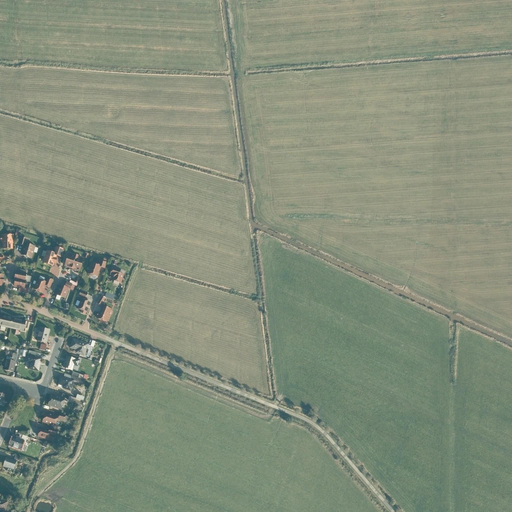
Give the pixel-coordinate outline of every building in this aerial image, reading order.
[(13,248),(13,234),(3,234),(3,248),(13,248)] [(28,238),(22,236),(19,244),(25,246),(22,255),(31,257),(35,246),(26,243),(28,238)] [(63,249),(56,246),(54,252),(48,250),(44,262),(53,265),(57,254),(61,256),(63,249)] [(80,254),(77,253),(76,255),(69,253),(66,266),(80,270),(84,257),(80,256),(80,254)] [(92,264),(89,275),(98,277),(100,268),(104,269),(106,263),(101,262),(100,266),(92,264)] [(116,276),(114,280),(120,283),(125,271),(115,267),(112,274),(116,276)] [(14,272),(13,278),(15,278),(24,280),(26,274),(14,272)] [(81,277),(78,276),(76,281),(71,279),(70,282),(67,281),(66,285),(61,283),(57,294),(65,297),(69,288),(74,290),(76,284),(78,285),(81,277)] [(48,277),(46,281),(38,278),(34,290),(44,293),(46,286),(50,287),(53,279),(48,277)] [(15,278),(14,286),(24,288),(25,280),(24,280),(15,278)] [(98,304),(101,306),(106,300),(103,297),(98,304)] [(82,298),(77,309),(82,311),(81,312),(86,314),(91,302),(82,298)] [(103,306),(98,318),(106,322),(111,310),(103,306)] [(24,331),(27,321),(0,314),(0,325),(2,326),(1,330),(6,331),(7,327),(15,329),(14,334),(18,335),(19,330),(24,331)] [(51,329),(41,327),(37,341),(47,343),(51,329)] [(89,344),(72,339),(70,348),(78,350),(77,353),(85,356),(89,344)] [(36,353),(30,352),(27,362),(30,363),(28,369),(39,371),(42,359),(35,357),(36,353)] [(20,354),(17,353),(16,357),(13,357),(12,360),(8,359),(5,370),(13,372),(16,361),(18,362),(20,354)] [(80,360),(67,356),(63,368),(72,371),(74,364),(78,365),(80,360)] [(74,371),(71,379),(61,375),(58,384),(64,386),(63,388),(71,390),(74,381),(83,384),(85,379),(83,379),(84,375),(74,371)] [(77,398),(64,393),(62,398),(52,394),(49,405),(63,410),(66,400),(75,403),(77,398)] [(60,413),(59,416),(46,411),(43,421),(56,426),(59,418),(70,422),(72,417),(60,413)] [(58,430),(50,427),(49,430),(41,428),(38,436),(54,441),(58,430)] [(23,435),(16,433),(14,438),(12,437),(9,446),(21,450),(24,441),(21,440),(23,435)] [(16,460),(7,457),(4,465),(15,469),(18,460),(22,462),(24,457),(17,455),(16,460)] [(4,511),(8,501),(0,498),(0,511),(2,511),(4,511)]
